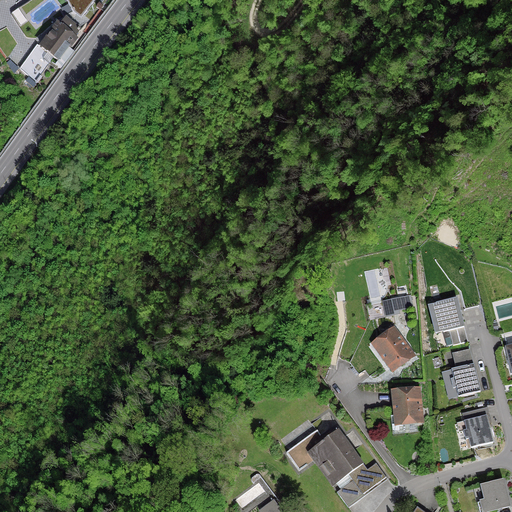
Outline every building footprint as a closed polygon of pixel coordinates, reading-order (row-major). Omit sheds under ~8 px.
[(37,47),(19,71),(32,80),(50,56),(57,61),(73,40),(72,39),(79,30),(67,21),(57,27),(40,49),(37,47)] [(392,312),(411,308),(409,296),(382,302),(385,317),(392,315),(392,312)] [(457,301),(432,307),(438,333),(463,327),(457,301)] [(392,371),(412,357),(392,330),(372,344),(392,371)] [(474,367),(448,373),(455,399),(480,393),(474,367)] [(395,424),(420,422),(417,391),(392,393),(395,424)] [(369,427),(391,425),(389,410),(367,412),(369,427)] [(495,445),(488,415),(466,420),(473,450),(495,445)] [(369,490),(385,478),(375,464),(366,471),(337,431),(323,441),(316,431),(285,454),(298,471),(316,458),(335,484),(347,475),(354,470),(363,483),(369,490)] [(256,505),(260,511),(278,498),(265,480),(237,499),(246,511),(256,505)] [(490,511),(508,508),(501,481),(474,488),(479,511),(490,511)]
